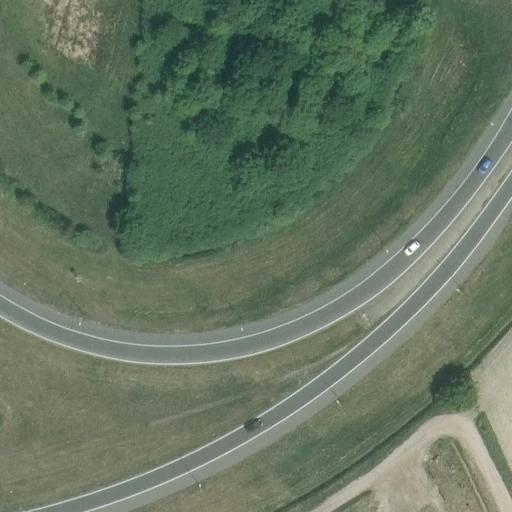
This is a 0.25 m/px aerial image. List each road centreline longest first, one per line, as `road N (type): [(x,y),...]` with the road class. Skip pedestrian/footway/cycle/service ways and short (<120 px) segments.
road 1 (motorway): [(511,124),(438,227),(388,273),(309,324),(248,348),(134,353),(72,341),(0,304)]
road 2 (motorway): [(88,511),(157,490),(230,449),(365,356),(418,309),(511,187)]
road 3 (unclassified): [(509,511),(467,432),(448,424),(322,511)]
